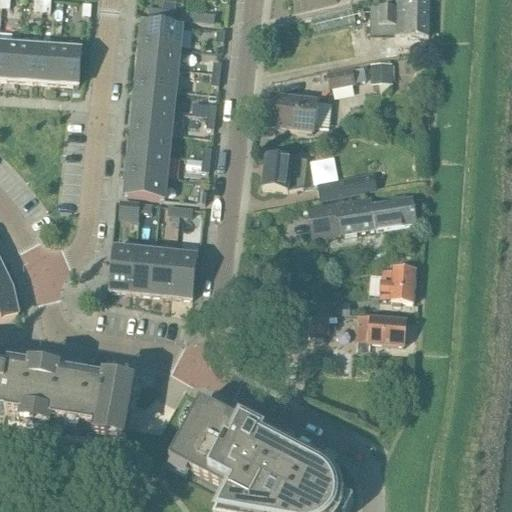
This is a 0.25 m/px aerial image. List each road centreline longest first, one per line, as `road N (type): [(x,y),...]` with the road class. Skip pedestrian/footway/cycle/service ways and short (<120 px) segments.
road 1 (unclassified): [(210,374),(255,0)]
road 2 (residential): [(40,273),(83,252),(110,0)]
road 3 (unclassified): [(375,511),(356,459),(210,374)]
road 4 (residential): [(40,273),(59,331),(76,342),(210,374)]
